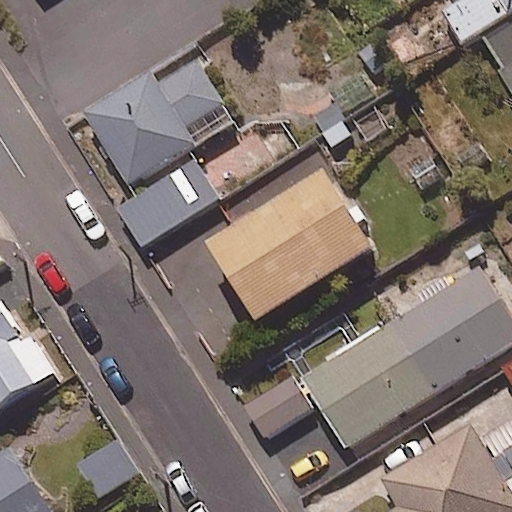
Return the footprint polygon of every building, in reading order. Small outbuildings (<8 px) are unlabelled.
[(511,0),(466,0),(440,17),(463,52),(482,40),(511,21),(511,0)] [(511,95),(511,21),(482,40),(505,76),(501,78),(511,95)] [(153,77),(86,118),(130,191),(239,125),(201,63),(160,88),(153,77)] [(197,163),(119,213),(144,252),(222,203),(197,163)] [(376,257),(326,179),(209,253),(259,331),(376,257)] [(511,351),(511,322),(481,273),(452,290),(447,282),(420,299),(426,309),(305,384),(348,453),(511,351)] [(27,347),(0,305),(0,409),(57,374),(36,341),(27,347)] [(315,413),(295,379),(245,410),(265,443),(315,413)] [(473,430),(383,485),(399,511),(511,511),(511,421),(480,441),(473,430)] [(144,474),(122,438),(81,464),(104,500),(144,474)] [(0,511),(61,511),(20,446),(0,457),(0,511)]
